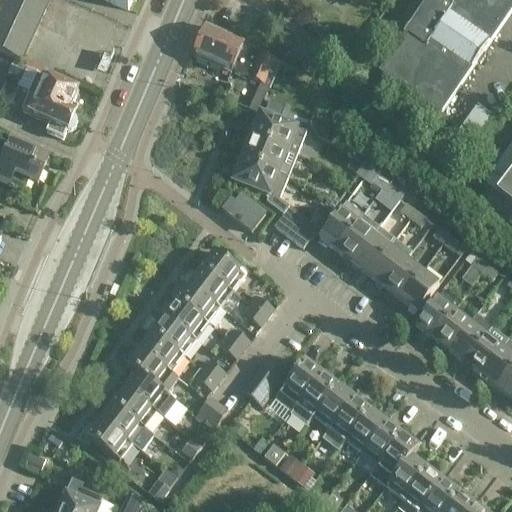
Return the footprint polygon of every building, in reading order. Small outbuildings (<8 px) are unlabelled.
[(0,0),(0,52),(22,62),(49,0),(0,0)] [(102,0),(127,11),(130,3),(135,2),(135,0),(102,0)] [(511,11),(511,0),(431,0),(413,27),(410,26),(408,26),(406,27),(405,28),(404,31),(404,33),(406,36),(405,38),(405,39),(379,76),(439,117),(471,72),(511,11)] [(206,28),(199,44),(269,74),(274,61),(242,47),(243,44),(206,28)] [(263,87),(269,74),(199,44),(192,59),(230,76),(231,73),(263,87)] [(24,71),(25,72),(26,71),(12,65),(7,79),(19,84),(24,71)] [(70,114),(78,95),(36,76),(26,98),(28,99),(21,113),(27,115),(27,116),(49,126),(46,134),(62,141),(65,133),(68,135),(69,133),(71,133),(76,129),(77,126),(77,122),(75,120),(77,117),(70,114)] [(461,135),(477,142),(490,112),(474,105),(461,135)] [(250,140),(296,157),(305,135),(280,125),(256,115),(251,129),(253,130),(250,139),(250,140)] [(325,145),(332,122),(312,115),(304,138),(325,145)] [(287,180),(296,157),(250,140),(250,139),(247,138),(242,151),(245,152),(241,161),(287,180)] [(0,183),(10,188),(12,184),(24,190),(27,184),(36,188),(49,160),(11,144),(0,168),(0,183)] [(283,217),(273,230),(283,237),(298,217),(278,202),(287,180),(241,161),(237,172),(235,170),(229,184),(269,199),(266,204),(283,217)] [(370,172),(363,167),(355,177),(362,182),(370,172)] [(371,185),(381,193),(386,185),(370,172),(362,182),(371,185)] [(511,172),(494,196),(511,209),(511,172)] [(391,201),(397,193),(386,185),(381,193),(391,201)] [(239,198),(235,204),(232,202),(223,213),(251,234),(264,217),(239,198)] [(331,213),(339,203),(331,198),(324,208),(331,213)] [(362,217),(345,205),(318,241),(335,253),(356,225),(361,218),(362,217)] [(409,222),(415,214),(406,207),(400,215),(409,222)] [(415,214),(409,222),(420,230),(426,222),(415,214)] [(292,244),(307,224),(298,217),(283,237),(292,244)] [(356,225),(335,253),(351,266),(372,238),(378,230),(361,218),(356,225)] [(302,252),(317,232),(307,224),(292,244),(302,252)] [(372,238),(351,266),(367,278),(395,241),(379,229),(378,230),(372,238)] [(442,247),(448,239),(438,231),(432,239),(442,247)] [(448,239),(442,247),(453,254),(459,247),(448,239)] [(367,278),(383,290),(405,262),(405,263),(411,254),(395,241),(367,278)] [(201,270),(233,295),(246,278),(214,254),(201,270)] [(481,276),(487,268),(470,256),(465,263),(471,268),(481,276)] [(421,275),(405,263),(405,262),(383,290),(400,303),(421,275)] [(487,268),(481,276),(491,284),(497,276),(487,268)] [(189,287),(221,311),(233,295),(201,270),(189,287)] [(417,316),(438,288),(421,275),(400,303),(417,316)] [(177,303),(208,327),(221,311),(189,287),(177,303)] [(250,307),(268,321),(274,313),(256,299),(250,307)] [(436,300),(414,329),(431,342),(453,313),(436,300)] [(208,327),(177,303),(165,319),(196,343),(208,327)] [(268,321),(250,307),(243,316),(261,330),(268,321)] [(453,313),(431,342),(447,354),(469,326),(453,313)] [(491,330),(475,318),(469,326),(447,354),(464,366),(491,330)] [(157,339),(184,359),(196,343),(165,319),(152,335),(157,339)] [(464,366),(480,378),(501,350),(502,350),(507,342),(491,330),(464,366)] [(225,340),(243,353),(249,345),(231,332),(225,340)] [(157,339),(152,335),(140,351),(172,375),(184,359),(157,339)] [(243,353),(225,340),(218,349),(236,362),(243,353)] [(501,350),(480,378),(496,391),(511,370),(511,344),(508,342),(502,350),(501,350)] [(177,379),(172,375),(140,351),(127,368),(137,375),(164,396),(165,394),(177,379)] [(261,368),(283,385),(290,375),(268,359),(261,368)] [(291,414),(321,375),(305,363),(275,402),(291,414)] [(201,372),(219,385),(225,377),(207,364),(201,372)] [(255,377),(276,393),(283,385),(261,368),(255,377)] [(511,370),(496,391),(511,402),(511,370)] [(219,385),(201,372),(194,381),(212,395),(219,385)] [(125,391),(157,415),(163,420),(176,403),(165,394),(164,396),(137,375),(125,391)] [(321,375),(291,414),(292,415),(290,418),(305,429),(313,418),(337,387),(321,375)] [(276,393),(255,377),(249,385),(270,402),(276,393)] [(242,394),(251,400),(264,410),(270,402),(249,385),(242,394)] [(337,387),(313,418),(329,430),(352,399),(337,387)] [(112,407),(144,432),(157,415),(125,391),(112,407)] [(337,453),(345,443),(369,412),(352,399),(329,430),(329,431),(322,441),(337,453)] [(205,426),(219,408),(211,401),(196,420),(205,426)] [(154,439),(144,432),(112,407),(99,424),(132,447),(142,455),(154,439)] [(213,432),(227,414),(219,408),(205,426),(213,432)] [(369,412),(345,443),(361,455),(384,424),(369,412)] [(132,447),(99,424),(88,439),(119,464),(132,447)] [(361,455),(377,467),(378,467),(401,436),(384,424),(361,455)] [(369,477),(386,490),(410,458),(410,459),(418,449),(401,436),(378,467),(377,467),(369,477)] [(180,455),(191,463),(200,450),(189,442),(180,455)] [(275,468),(284,456),(272,447),(263,459),(275,468)] [(279,472),(291,481),(302,466),(290,457),(279,472)] [(426,471),(410,459),(410,458),(386,490),(402,502),(403,503),(426,471)] [(291,481),(303,490),(314,476),(302,466),(291,481)] [(169,475),(178,481),(182,475),(174,469),(169,475)] [(396,510),(398,511),(419,511),(442,483),(426,471),(403,503),(402,502),(396,510)] [(170,491),(178,481),(169,475),(166,473),(158,483),(170,491)] [(445,511),(458,495),(442,483),(419,511),(445,511)] [(59,511),(61,511),(109,511),(111,507),(102,504),(102,503),(81,494),(83,491),(73,487),(69,496),(67,495),(59,511)] [(316,493),(305,506),(313,511),(319,511),(321,510),(327,501),(316,493)] [(458,495),(445,511),(470,511),(474,507),(458,495)] [(321,510),(319,511),(335,511),(342,503),(331,496),(327,501),(321,510)]
